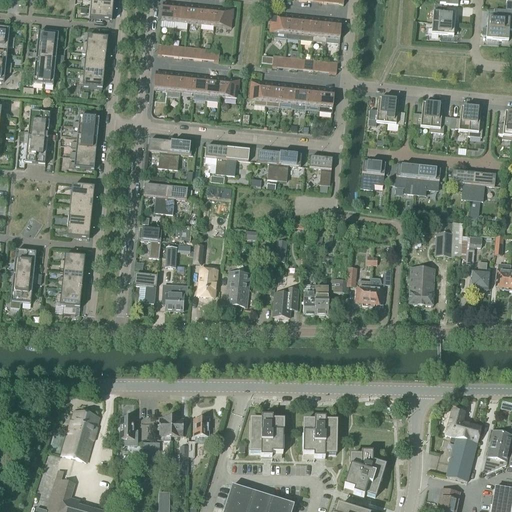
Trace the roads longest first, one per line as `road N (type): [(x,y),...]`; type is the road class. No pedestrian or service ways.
road 1 (residential): [(0,390),(415,391)]
road 2 (residential): [(119,332),(511,333)]
road 3 (residential): [(119,332),(139,127)]
road 4 (residential): [(403,158),(485,165),(493,100)]
road 5 (residential): [(198,133),(338,148)]
